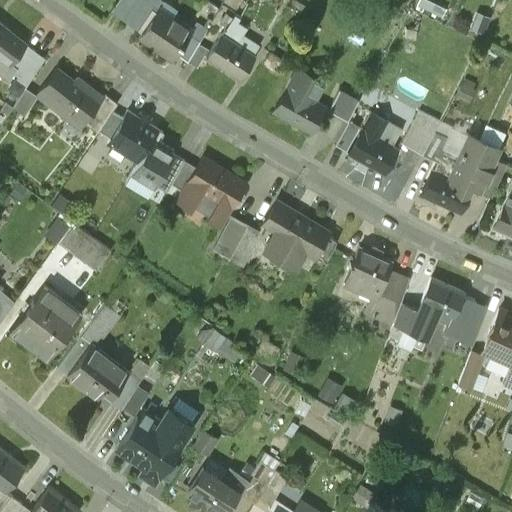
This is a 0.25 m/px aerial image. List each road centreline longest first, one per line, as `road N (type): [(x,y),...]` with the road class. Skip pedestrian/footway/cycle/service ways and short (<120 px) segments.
road 1 (residential): [(44,0),(207,113),(395,221),(511,276)]
road 2 (residential): [(0,396),(153,511)]
